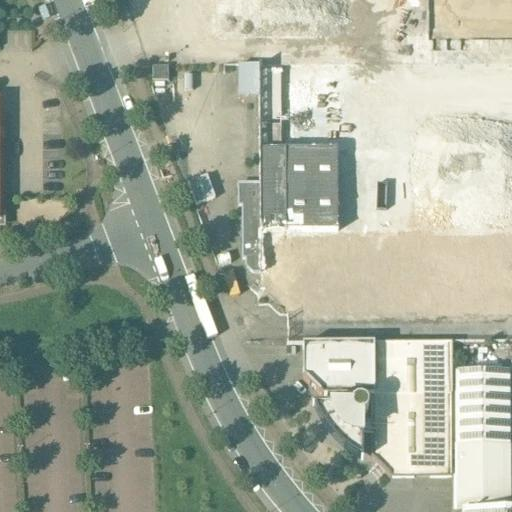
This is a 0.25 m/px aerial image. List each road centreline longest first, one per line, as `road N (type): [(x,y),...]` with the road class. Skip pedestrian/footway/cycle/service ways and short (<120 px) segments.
road 1 (residential): [(296,511),(221,398),(153,229)]
road 2 (residential): [(153,229),(66,0)]
road 3 (residential): [(0,273),(153,229)]
